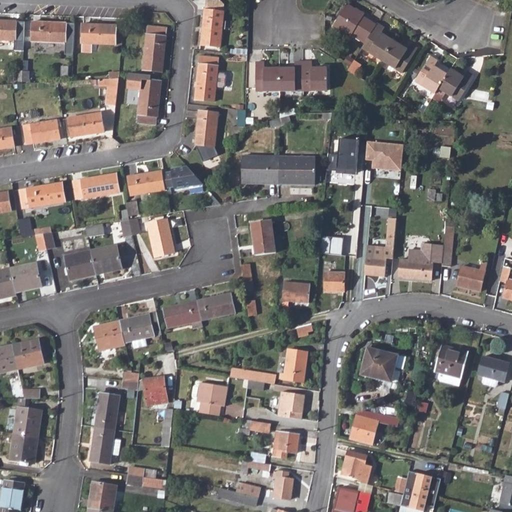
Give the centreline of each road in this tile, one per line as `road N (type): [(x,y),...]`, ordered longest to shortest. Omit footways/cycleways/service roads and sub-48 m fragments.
road 1 (residential): [(0,173),(159,147),(175,130),(185,21),(169,4),(68,0)]
road 2 (residential): [(314,511),(331,352),(345,323),(370,309),(404,305),(511,328)]
road 3 (residential): [(58,307),(72,365),(58,511)]
road 4 (residential): [(58,307),(214,273),(212,237)]
